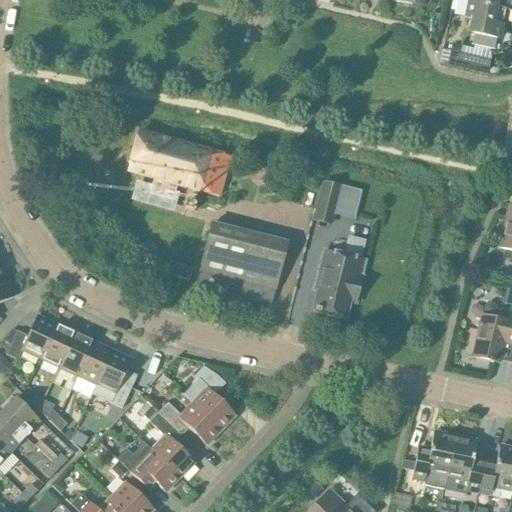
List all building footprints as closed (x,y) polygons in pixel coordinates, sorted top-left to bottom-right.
[(466,0),(466,2),(505,10),(506,0),(466,0)] [(467,33),(474,35),(472,45),(474,48),(490,52),(493,49),(495,39),(498,40),(505,10),(466,2),(463,19),(470,20),(467,33)] [(447,66),(486,75),(489,64),(459,57),(461,48),(452,46),(447,66)] [(138,133),(128,172),(153,179),(149,194),(172,201),(177,185),(218,196),(229,158),(138,133)] [(276,199),(294,204),(300,180),(283,175),(276,199)] [(321,182),(312,223),(332,228),(341,187),(321,182)] [(511,208),(508,207),(498,249),(511,251),(511,208)] [(196,287),(270,306),(286,244),(212,225),(196,287)] [(310,313),(341,320),(346,301),(352,302),(357,281),(351,280),(355,263),(324,256),(320,273),(314,271),(311,283),(317,284),(310,313)] [(0,304),(14,298),(5,279),(0,281),(0,304)] [(508,323),(500,321),(481,316),(471,358),(489,362),(489,364),(493,365),(493,363),(499,364),(503,344),(511,346),(511,305),(511,306),(508,323)] [(21,352),(40,360),(56,326),(37,317),(27,337),(16,332),(10,346),(6,356),(17,361),(21,352)] [(74,335),(56,326),(40,360),(59,369),(74,335)] [(12,331),(2,341),(10,346),(16,332),(15,333),(12,331)] [(93,343),(74,335),(59,369),(51,385),(70,394),(71,391),(93,343)] [(112,352),(93,343),(71,391),(87,399),(89,394),(92,395),(112,352)] [(131,361),(112,352),(92,395),(122,409),(132,386),(122,381),(131,361)] [(0,363),(0,374),(4,378),(12,369),(4,360),(0,363)] [(194,378),(197,380),(182,395),(192,405),(220,431),(235,416),(214,397),(225,385),(216,377),(203,368),(194,378)] [(34,396),(28,402),(36,410),(42,404),(34,396)] [(0,415),(25,439),(40,423),(15,399),(0,415)] [(142,419),(152,409),(143,400),(137,406),(138,408),(134,411),(142,419)] [(36,410),(45,418),(52,425),(58,419),(50,411),(53,407),(43,403),(42,404),(36,410)] [(205,447),(220,431),(192,405),(182,416),(181,417),(167,404),(157,414),(177,434),(185,427),(205,447)] [(126,429),(133,422),(124,413),(117,419),(126,429)] [(0,414),(0,444),(10,454),(25,439),(0,415),(0,414)] [(58,419),(52,425),(60,433),(66,427),(58,419)] [(446,479),(455,437),(434,433),(428,458),(417,455),(411,481),(421,483),(424,487),(443,490),(445,479),(446,479)] [(76,434),(70,443),(81,449),(86,441),(76,434)] [(164,435),(150,450),(179,479),(194,464),(164,435)] [(455,437),(446,479),(459,482),(458,490),(465,491),(478,494),(483,469),(471,467),(477,442),(455,437)] [(35,447),(43,454),(48,459),(54,452),(42,440),(35,447)] [(0,464),(10,454),(0,444),(0,464)] [(127,452),(117,462),(128,472),(149,493),(156,486),(165,494),(179,479),(150,450),(143,444),(132,456),(127,452)] [(483,469),(478,494),(497,498),(499,490),(511,493),(511,491),(511,449),(499,446),(494,471),(483,469)] [(52,464),(59,469),(66,461),(55,451),(54,452),(48,459),(52,464)] [(120,480),(128,472),(117,462),(109,470),(120,480)] [(59,469),(52,464),(42,474),(48,480),(59,469)] [(402,467),(399,480),(410,483),(413,470),(402,467)] [(59,482),(53,489),(59,495),(66,489),(59,482)] [(111,500),(124,511),(151,511),(153,510),(126,484),(111,500)] [(22,495),(28,501),(36,492),(30,486),(22,495)] [(14,489),(7,497),(13,503),(20,495),(14,489)] [(309,511),(349,511),(329,492),(309,511)] [(28,501),(22,495),(13,504),(19,510),(28,501)] [(40,502),(50,511),(56,506),(46,496),(40,502)] [(71,507),(76,511),(124,511),(111,500),(99,511),(96,511),(81,496),(71,507)]
